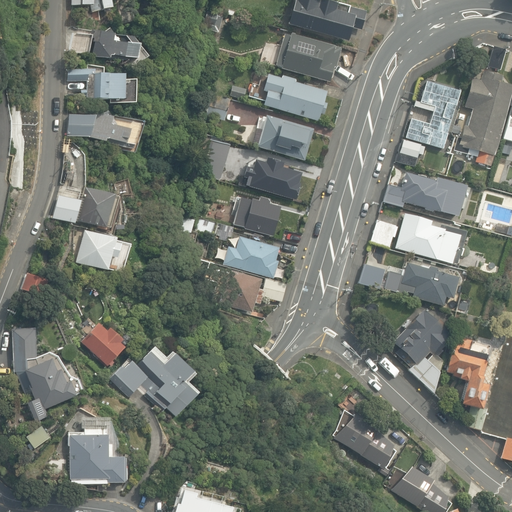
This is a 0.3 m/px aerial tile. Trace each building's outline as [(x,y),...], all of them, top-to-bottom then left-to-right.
[(92,6),(92,13),(100,12),(111,9),(108,0),(71,0),(71,6),(92,6)] [(323,0),(293,0),(286,25),(347,43),(351,30),(359,32),(365,12),(323,0)] [(89,52),(135,60),(138,46),(133,39),(127,38),(125,44),(112,42),(114,35),(91,30),(90,36),(92,36),(89,52)] [(281,70),(330,82),(333,68),(337,69),(342,47),(289,34),(289,36),(283,35),(275,66),(281,67),(281,70)] [(487,67),(500,70),(506,50),(493,46),(487,67)] [(86,100),(122,101),(123,77),(102,76),(102,70),(87,65),(87,71),(67,71),(67,82),(86,82),(86,91),(81,91),(81,97),(86,97),(86,100)] [(475,162),(491,166),(511,87),(511,86),(500,84),(502,77),(482,72),(480,81),(472,78),(464,108),(471,110),(467,126),(464,126),(461,137),(457,136),(453,150),(477,157),(475,162)] [(267,94),(263,106),(318,123),(320,115),(323,116),(327,103),(325,102),(328,92),(295,83),(296,77),(282,73),(280,79),(267,75),(261,93),(267,94)] [(406,138),(443,148),(447,134),(446,134),(454,106),(455,107),(459,93),(426,83),(420,103),(415,102),(414,106),(432,112),(429,125),(411,120),(406,138)] [(206,116),(224,121),(230,100),(212,94),(206,116)] [(88,139),(131,150),(137,127),(88,112),(86,117),(68,116),(67,136),(88,139)] [(256,148),(303,161),(313,130),(265,116),(261,130),(256,129),(252,144),(257,146),(256,148)] [(200,174),(219,180),(230,145),(211,140),(200,174)] [(395,162),(414,167),(418,154),(422,155),(424,149),(419,148),(420,145),(401,140),(395,162)] [(244,188),(296,200),(300,183),(299,183),(301,172),(283,168),(284,163),(266,158),(265,163),(254,160),(252,169),(245,167),(243,178),(246,179),(244,188)] [(433,210),(457,217),(465,186),(435,178),(434,181),(404,173),(401,188),(387,185),(383,203),(402,208),(404,202),(425,208),(425,209),(433,211),(433,210)] [(76,221),(104,229),(114,196),(85,188),(76,221)] [(52,215),(70,221),(77,200),(58,195),(52,215)] [(243,229),(272,237),(280,208),(268,205),(269,200),(259,197),(258,201),(250,199),(250,201),(240,199),(233,225),(243,228),(243,229)] [(436,258),(449,261),(453,246),(456,247),(458,237),(446,234),(443,225),(438,228),(429,226),(432,216),(417,212),(415,217),(404,214),(395,249),(436,260),(436,258)] [(192,245),(209,249),(215,223),(198,219),(192,245)] [(370,242),(388,248),(395,226),(377,220),(370,242)] [(282,239),(299,243),(301,234),(285,230),(282,239)] [(76,263),(107,271),(110,257),(116,259),(120,245),(114,243),(115,239),(84,231),(76,263)] [(222,265),(273,279),(278,262),(275,261),(279,249),(238,237),(235,249),(228,247),(222,265)] [(412,298),(443,306),(446,297),(453,299),(456,287),(455,286),(457,277),(406,263),(401,284),(415,287),(412,298)] [(362,264),(356,284),(377,290),(383,269),(362,264)] [(490,276),(500,279),(502,270),(492,268),(490,276)] [(219,304),(251,312),(254,303),(258,305),(263,290),(257,288),(259,280),(228,271),(219,304)] [(21,290),(41,298),(48,281),(28,274),(21,290)] [(261,296),(281,302),(286,284),(266,279),(261,296)] [(461,301),(459,309),(465,311),(468,303),(461,301)] [(408,370),(433,394),(446,355),(440,348),(451,336),(422,308),(411,319),(403,327),(405,330),(391,344),(413,365),(408,370)] [(80,342),(106,366),(123,348),(119,344),(122,340),(109,329),(106,332),(97,324),(80,342)] [(15,372),(35,422),(47,417),(44,408),(76,396),(76,394),(84,391),(79,379),(77,380),(69,377),(56,357),(49,353),(35,359),(35,334),(11,335),(13,372),(15,372)] [(465,427),(480,432),(486,409),(480,407),(486,386),(484,386),(486,377),(481,376),(485,362),(484,362),(488,346),(453,337),(443,372),(455,376),(453,380),(462,383),(455,404),(470,409),(465,427)] [(182,383),(191,373),(172,355),(162,366),(149,353),(137,365),(132,360),(129,364),(126,360),(118,368),(120,369),(109,380),(136,406),(145,396),(160,410),(164,407),(174,417),(195,395),(182,383)] [(356,414),(332,438),(383,470),(393,447),(376,431),(377,430),(356,414)] [(27,446),(30,450),(33,448),(34,449),(49,438),(41,426),(25,437),(30,444),(27,446)] [(84,430),(68,431),(69,483),(123,482),(122,455),(111,455),(111,443),(107,443),(106,428),(84,429),(84,430)] [(500,457),(511,460),(511,438),(505,437),(500,457)] [(408,466),(388,489),(424,511),(442,511),(449,501),(429,481),(430,479),(408,466)] [(230,511),(232,507),(195,498),(196,494),(183,491),(180,505),(177,504),(174,511),(230,511)]
